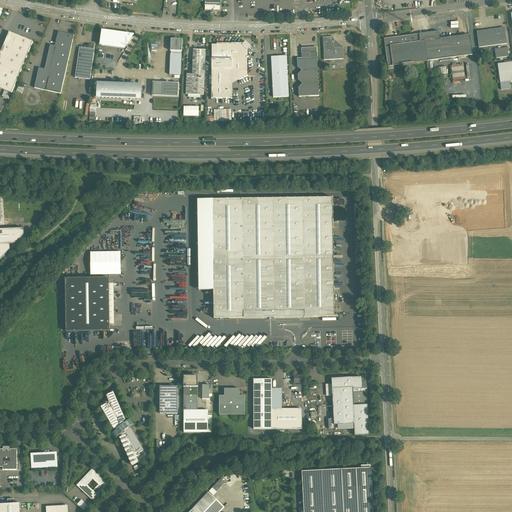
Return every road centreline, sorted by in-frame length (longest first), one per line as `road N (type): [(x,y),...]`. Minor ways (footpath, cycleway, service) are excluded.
road 1 (motorway): [(0,149),(274,155),(511,138)]
road 2 (motorway): [(511,125),(262,142),(0,136)]
road 3 (unclassified): [(73,437),(99,380),(120,366),(383,360)]
road 4 (tertiary): [(366,19),(383,360)]
road 5 (track): [(88,177),(374,174)]
road 6 (tertiary): [(3,0),(123,21),(232,26)]
road 7 (tertiary): [(383,360),(391,511)]
road 8 (unclassified): [(366,19),(502,0)]
road 9 (tertiary): [(232,26),(366,19)]
road 10 (track): [(387,437),(511,438)]
